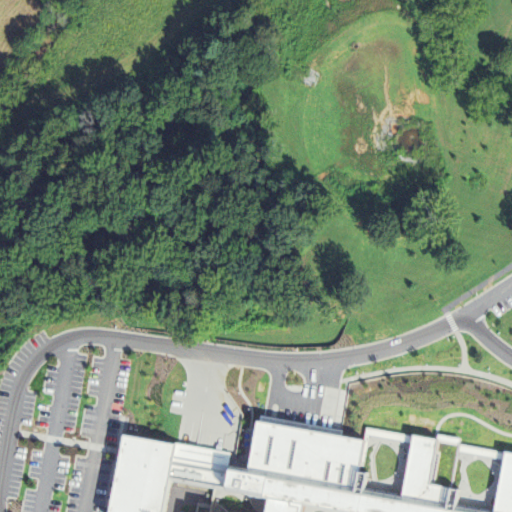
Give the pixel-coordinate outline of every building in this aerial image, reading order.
[(141,388),(174,388),(174,367),(141,367),(141,388)] [(103,397),(103,375),(71,375),(71,397),(103,397)] [(110,511),(164,511),(170,481),(269,498),(266,511),(212,511),(207,511),(206,511),(511,511),(511,451),(507,451),(506,452),(499,497),(497,508),(496,511),(484,511),(450,506),(453,486),(437,483),(431,482),(439,439),(437,439),(435,439),(416,435),(405,498),(357,490),(365,439),(343,435),(339,435),(333,434),(264,422),(258,421),(256,430),(250,468),(246,467),(230,464),(231,459),(231,454),(182,445),(178,444),(124,435),(122,450),(121,453),(111,510),(110,511)] [(38,478),(41,448),(17,445),(14,476),(38,478)] [(154,496),(153,511),(184,511),(185,496),(154,496)]
